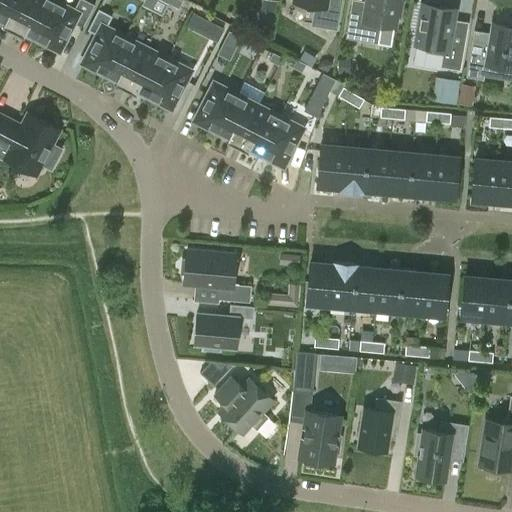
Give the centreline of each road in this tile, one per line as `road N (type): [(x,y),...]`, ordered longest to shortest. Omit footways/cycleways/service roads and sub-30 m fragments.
road 1 (residential): [(437,511),(259,482),(214,452),(186,415),(157,341),(151,235),(164,187)]
road 2 (residential): [(164,187),(99,113),(0,49)]
road 3 (residential): [(308,202),(245,207),(164,187)]
